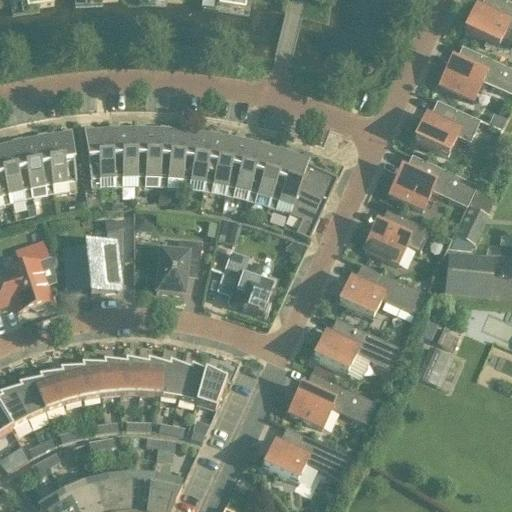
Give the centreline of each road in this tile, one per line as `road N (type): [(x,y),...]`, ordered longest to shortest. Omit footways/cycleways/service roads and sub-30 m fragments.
road 1 (residential): [(0,346),(60,326),(140,319),(215,330),(280,352)]
road 2 (residential): [(0,99),(140,80),(275,98)]
road 3 (residential): [(280,352),(382,137)]
road 4 (residential): [(210,511),(280,352)]
road 5 (residential): [(382,137),(444,0)]
